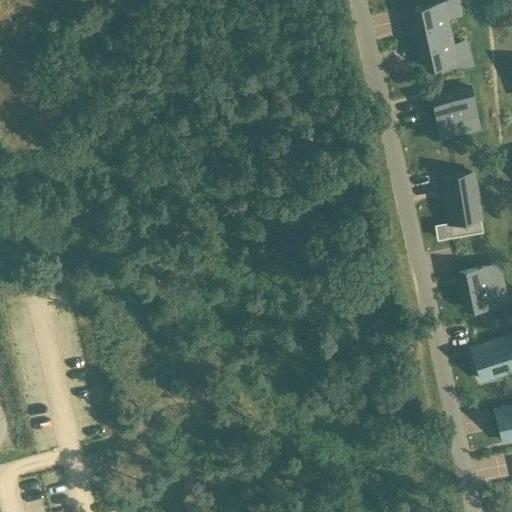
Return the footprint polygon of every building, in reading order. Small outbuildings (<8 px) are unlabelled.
[(439,4),(414,10),(415,16),(413,16),(414,21),(416,20),(417,27),(413,28),(414,35),(419,34),(420,38),(449,32),(446,17),(441,17),(439,4)] [(449,32),(420,38),(421,42),(416,43),(417,50),(422,49),(423,56),(421,56),(422,61),(424,60),(426,66),(451,61),(448,48),(452,47),(449,32)] [(431,97),(427,97),(432,124),(436,124),(438,134),(452,131),(450,121),(469,117),(463,90),(438,95),(437,91),(430,92),(431,97)] [(443,176),(440,176),(447,221),(479,216),(475,193),(480,192),(479,185),(474,185),(472,171),(448,175),(448,173),(443,173),(443,176)] [(436,223),(439,235),(450,234),(447,221),(436,223)] [(467,307),(494,301),(490,283),(500,281),(497,266),(487,268),(486,265),(459,271),(460,274),(455,275),(457,282),(462,282),(467,307)] [(511,333),(472,347),(473,350),(471,351),(472,355),(474,354),(482,377),(495,373),(497,377),(504,375),(502,371),(511,367),(511,333)] [(502,392),(511,388),(511,377),(498,383),(502,392)] [(511,403),(496,407),(496,410),(494,411),(495,416),(498,415),(503,439),(511,436),(511,403)]
